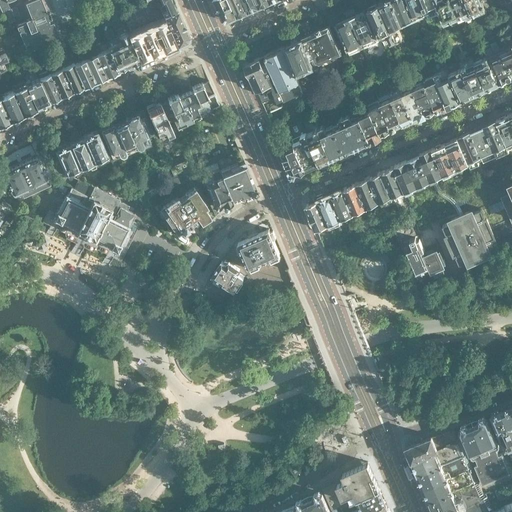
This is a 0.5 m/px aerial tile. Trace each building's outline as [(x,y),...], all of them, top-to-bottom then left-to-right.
[(10,9),(6,0),(5,0),(0,0),(0,9),(1,13),(3,12),(10,9)] [(59,36),(44,0),(25,0),(23,1),(30,16),(25,19),(26,20),(16,24),(19,32),(24,44),(27,50),(59,36)] [(44,0),(59,36),(61,41),(98,24),(97,22),(97,12),(92,0),(44,0)] [(176,8),(172,0),(160,0),(160,1),(163,0),(164,4),(159,6),(161,12),(158,13),(159,15),(176,8)] [(238,16),(231,0),(215,0),(224,19),(228,20),(238,16)] [(249,11),(244,0),(231,0),(238,16),(249,11)] [(260,6),(257,0),(244,0),(249,11),(260,6)] [(403,23),(392,0),(385,0),(379,3),(396,40),(401,37),(396,26),(403,23)] [(414,17),(406,0),(392,0),(403,23),(414,17)] [(426,12),(420,0),(406,0),(414,17),(426,12)] [(437,0),(420,0),(426,12),(427,14),(438,9),(441,7),(437,0)] [(457,16),(449,0),(437,0),(441,7),(438,9),(444,22),(457,16)] [(473,14),(466,0),(449,0),(457,16),(459,20),(473,14)] [(485,8),(481,0),(466,0),(473,14),(485,8)] [(396,40),(379,3),(368,8),(380,35),(386,32),(391,42),(396,40)] [(176,8),(159,15),(160,17),(161,19),(164,18),(164,20),(165,20),(176,44),(185,39),(186,39),(187,38),(187,37),(187,36),(187,35),(187,34),(176,8)] [(14,20),(10,9),(3,12),(8,23),(14,20)] [(376,35),(365,9),(351,15),(363,41),(359,42),(361,46),(362,46),(366,44),(365,40),(376,35)] [(363,41),(351,15),(336,22),(350,53),(363,47),(362,46),(361,46),(359,42),(363,41)] [(176,44),(165,20),(164,20),(164,18),(161,19),(160,17),(151,21),(153,25),(164,49),(176,44)] [(468,35),(489,25),(486,17),(464,27),(468,35)] [(19,32),(16,24),(14,20),(8,23),(13,34),(19,32)] [(164,49),(153,25),(144,30),(141,24),(139,25),(141,31),(152,54),(164,49)] [(343,56),(336,41),(329,25),(302,37),(308,51),(314,49),(315,51),(314,55),(315,59),(319,60),(319,61),(331,56),(333,60),(343,56)] [(152,54),(141,31),(132,35),(129,29),(126,31),(140,60),(152,55),(152,54)] [(463,37),(459,29),(446,35),(450,42),(463,37)] [(140,60),(126,31),(118,35),(121,43),(108,49),(118,70),(140,60)] [(24,44),(19,32),(13,34),(18,47),(24,44)] [(314,63),(308,51),(302,37),(297,40),(296,37),(290,40),(291,42),(286,45),(298,72),(313,65),(314,63)] [(511,42),(499,48),(497,43),(485,48),(486,50),(484,52),(486,56),(498,83),(508,78),(511,76),(510,74),(511,73),(511,42)] [(305,87),(298,72),(286,45),(255,58),(255,57),(252,56),(250,57),(249,60),(249,61),(244,63),(256,89),(262,103),(269,99),(270,96),(270,95),(275,93),(278,99),(305,87)] [(442,50),(439,45),(430,49),(433,54),(442,50)] [(118,70),(108,49),(97,54),(106,75),(118,70)] [(106,75),(97,54),(85,59),(95,80),(106,75)] [(407,65),(419,60),(417,55),(405,61),(407,65)] [(498,83),(486,56),(474,62),(486,88),(495,84),(498,83)] [(95,80),(85,59),(74,64),(83,85),(95,80)] [(83,85),(74,64),(73,62),(61,67),(72,91),(83,85)] [(486,88),(474,62),(461,67),(473,94),(477,92),(477,93),(486,88)] [(72,91),(61,67),(50,72),(61,96),(72,91)] [(473,94),(461,67),(447,74),(449,77),(459,100),(473,94)] [(61,96),(50,72),(38,78),(49,101),(61,96)] [(459,100),(449,77),(440,81),(437,74),(432,76),(446,106),(459,100)] [(446,106),(432,76),(432,75),(422,79),(423,82),(435,108),(436,108),(439,109),(440,109),(446,106)] [(49,101),(38,78),(25,83),(36,107),(49,101)] [(218,102),(214,93),(209,80),(208,80),(208,81),(203,83),(202,82),(201,82),(201,83),(200,84),(199,83),(194,85),(194,86),(192,87),(193,89),(182,94),(191,114),(197,112),(198,114),(204,111),(205,113),(206,112),(208,113),(211,112),(211,110),(220,106),(218,101),(218,102)] [(435,108),(423,82),(412,87),(424,113),(425,113),(425,114),(425,113),(428,113),(429,114),(429,113),(432,112),(432,113),(433,112),(432,112),(434,109),(435,110),(435,109),(435,108)] [(36,107),(25,83),(13,89),(23,113),(36,107)] [(424,113),(412,87),(401,92),(413,119),(414,119),(413,118),(420,115),(420,116),(425,115),(424,113)] [(23,113),(13,89),(0,94),(0,95),(10,118),(23,113)] [(413,119),(401,92),(391,97),(402,123),(402,124),(404,123),(412,119),(412,120),(413,119)] [(192,117),(191,114),(182,94),(178,95),(177,94),(178,94),(178,93),(177,93),(176,93),(176,94),(174,94),(169,96),(169,98),(168,98),(168,97),(167,97),(167,98),(167,99),(168,99),(160,103),(168,120),(173,118),(178,129),(188,124),(186,120),(192,117)] [(0,123),(10,118),(0,95),(0,123)] [(402,123),(391,97),(379,102),(391,129),(396,127),(395,126),(402,123)] [(391,129),(379,102),(377,98),(367,102),(369,108),(381,134),(391,129)] [(168,120),(160,103),(159,101),(146,107),(159,136),(166,133),(166,134),(173,131),(168,120)] [(381,134),(369,108),(368,109),(366,105),(359,108),(360,112),(358,113),(359,115),(370,140),(381,135),(381,134)] [(152,131),(143,109),(137,112),(125,117),(125,119),(137,144),(139,145),(141,144),(142,141),(149,138),(147,134),(152,131)] [(370,140),(359,115),(352,118),(350,113),(345,115),(358,146),(362,144),(366,142),(370,140)] [(511,144),(511,121),(509,114),(508,114),(504,115),(504,116),(496,119),(508,147),(511,144)] [(358,146),(345,115),(338,118),(340,123),(334,126),(345,151),(353,147),(353,148),(358,146)] [(137,144),(125,119),(113,124),(125,149),(137,144)] [(509,149),(508,147),(496,119),(483,125),(496,154),(509,149)] [(125,149),(113,124),(113,122),(101,128),(110,150),(109,151),(111,156),(113,155),(113,156),(124,152),(125,149)] [(345,151),(334,126),(326,130),(324,124),(319,126),(333,157),(336,155),(345,151)] [(496,154),(483,125),(471,131),(481,155),(484,160),(496,154)] [(333,157),(319,126),(313,129),(315,134),(308,138),(319,163),(328,159),(333,157)] [(107,154),(97,130),(82,136),(93,160),(107,154)] [(481,155),(471,131),(458,136),(470,164),(471,166),(479,162),(478,160),(481,158),(480,155),(481,155)] [(319,163),(308,138),(306,132),(300,135),(302,139),(294,143),(305,169),(319,163)] [(93,160),(82,136),(69,142),(79,166),(93,160)] [(470,164),(458,136),(445,142),(432,148),(443,173),(445,177),(464,169),(463,167),(470,164)] [(305,169),(294,143),(293,141),(281,147),(285,156),(292,174),(299,171),(299,172),(305,169)] [(79,166),(69,142),(55,148),(65,172),(79,166)] [(511,170),(467,190),(471,200),(467,202),(472,212),(465,215),(461,207),(460,205),(459,204),(458,203),(457,202),(442,189),(441,188),(441,187),(440,186),(439,184),(437,179),(438,178),(437,176),(443,173),(432,148),(420,153),(432,181),(433,181),(435,186),(436,188),(437,189),(438,190),(439,191),(453,203),(455,205),(456,206),(457,207),(457,208),(461,217),(443,225),(447,234),(445,235),(454,254),(456,253),(457,254),(456,255),(459,263),(467,259),(467,258),(468,258),(469,260),(489,252),(488,249),(489,248),(490,250),(498,246),(494,238),(493,239),(492,237),(495,236),(491,226),(511,216),(511,170)] [(432,181),(420,153),(407,159),(418,184),(419,187),(432,181)] [(50,182),(38,156),(31,159),(10,168),(10,169),(4,172),(7,178),(5,179),(6,182),(8,181),(14,193),(20,190),(22,194),(50,182)] [(418,184),(407,159),(394,165),(405,188),(407,193),(413,190),(412,187),(418,184)] [(256,191),(243,160),(219,169),(232,201),(251,193),(256,191)] [(405,188),(394,165),(381,170),(392,194),(405,188)] [(191,167),(190,167),(172,175),(166,178),(171,187),(191,178),(193,183),(198,181),(191,167)] [(232,201),(219,169),(219,168),(211,171),(213,178),(205,181),(213,201),(212,204),(218,206),(219,208),(219,207),(224,205),(224,206),(225,206),(232,201)] [(392,194),(381,170),(369,176),(379,200),(392,194)] [(126,196),(154,184),(151,176),(123,189),(126,196)] [(379,200),(369,176),(356,181),(367,205),(379,200)] [(367,205),(356,181),(343,187),(354,211),(367,205)] [(139,223),(131,219),(134,213),(127,209),(130,205),(119,199),(119,198),(95,186),(90,196),(71,186),(66,195),(66,194),(57,211),(50,208),(50,207),(49,207),(48,208),(49,208),(48,208),(43,218),(43,219),(43,220),(43,221),(43,222),(44,222),(45,223),(65,233),(65,234),(65,235),(65,236),(66,236),(65,237),(66,238),(65,238),(66,238),(70,240),(71,241),(71,240),(73,241),(75,242),(75,243),(76,243),(77,243),(75,246),(76,248),(79,250),(81,249),(82,246),(83,246),(84,247),(86,248),(88,249),(93,251),(94,250),(95,251),(96,250),(97,250),(97,249),(101,251),(102,252),(106,253),(118,259),(117,260),(118,260),(119,260),(120,260),(121,260),(121,259),(122,259),(139,223)] [(206,205),(194,187),(193,188),(189,186),(182,190),(183,191),(176,195),(194,221),(197,219),(197,220),(204,222),(205,218),(210,215),(204,206),(206,205)] [(354,211),(343,187),(331,193),(341,217),(354,211)] [(341,217),(331,193),(318,198),(328,222),(341,217)] [(194,221),(176,195),(159,207),(171,225),(171,229),(173,232),(176,233),(182,229),(184,232),(195,224),(196,224),(194,221)] [(7,213),(11,206),(10,204),(4,201),(4,200),(4,199),(0,196),(0,226),(1,227),(8,214),(7,213)] [(328,222),(318,198),(305,204),(317,231),(322,229),(322,228),(330,225),(328,222)] [(377,227),(374,221),(361,227),(364,233),(377,227)] [(280,253),(273,238),(276,237),(273,230),(270,231),(269,229),(259,233),(258,230),(247,235),(248,238),(238,242),(239,245),(237,246),(240,253),(242,251),(249,266),(259,262),(264,260),(268,268),(273,266),(272,264),(282,259),(279,253),(280,253)] [(55,234),(47,253),(60,258),(68,239),(55,234)] [(428,267),(420,249),(416,241),(420,240),(417,234),(408,238),(411,243),(412,243),(414,247),(407,250),(416,272),(428,267)] [(445,271),(436,251),(426,255),(435,275),(445,271)] [(244,275),(238,271),(240,268),(229,261),(227,264),(222,261),(219,266),(219,265),(216,270),(213,275),(216,277),(214,279),(220,283),(221,280),(235,289),(241,280),(244,275)] [(511,404),(501,409),(511,434),(511,404)] [(511,434),(501,409),(490,413),(498,431),(504,428),(505,431),(503,432),(504,434),(500,436),(503,444),(504,446),(511,442),(511,434)] [(499,446),(496,440),(487,418),(486,418),(484,416),(483,416),(478,418),(479,419),(478,422),(469,426),(466,424),(461,426),(460,429),(459,430),(471,458),(473,459),(475,458),(477,463),(474,465),(482,483),(509,471),(502,453),(498,454),(496,448),(498,448),(499,446)] [(411,459),(460,438),(456,428),(431,435),(406,445),(411,459)] [(441,463),(466,453),(460,438),(411,459),(417,473),(441,463)] [(368,461),(341,473),(344,480),(323,489),(332,509),(380,489),(368,461)] [(302,471),(296,463),(289,468),(295,476),(302,471)] [(423,487),(460,471),(458,465),(444,471),(441,463),(417,473),(423,487)] [(455,489),(452,481),(463,477),(460,471),(423,487),(429,500),(455,489)] [(486,511),(492,510),(493,509),(486,492),(482,494),(477,480),(455,489),(429,500),(433,511),(486,511)] [(363,511),(386,502),(380,489),(332,509),(332,511),(363,511)] [(295,505),(295,506),(297,511),(330,511),(322,493),(322,494),(319,492),(314,494),(314,495),(313,497),(308,499),(304,501),(302,500),(301,500),(301,499),(296,502),(295,505)] [(390,511),(386,502),(363,511),(390,511)]
